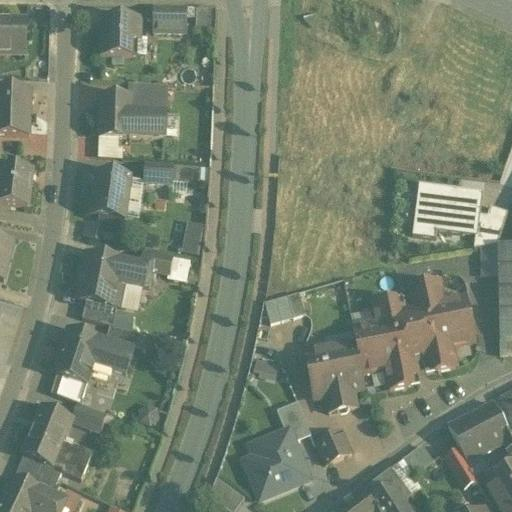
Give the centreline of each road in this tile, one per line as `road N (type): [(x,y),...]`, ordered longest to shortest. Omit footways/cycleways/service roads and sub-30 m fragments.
road 1 (secondary): [(247,0),(227,314),(212,393),(168,511)]
road 2 (residential): [(0,400),(38,288),(49,227),(60,155),(64,2)]
road 3 (residential): [(511,380),(475,397),(314,511)]
